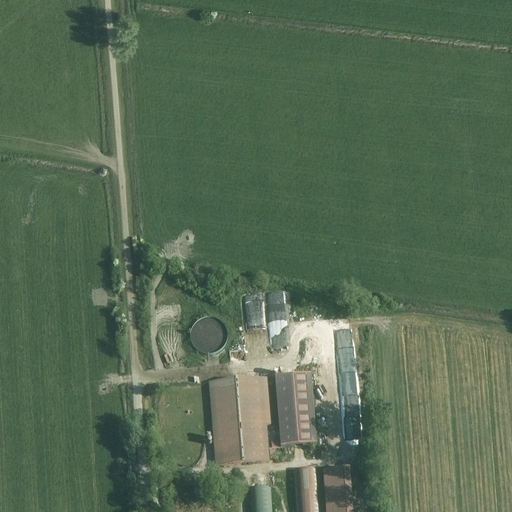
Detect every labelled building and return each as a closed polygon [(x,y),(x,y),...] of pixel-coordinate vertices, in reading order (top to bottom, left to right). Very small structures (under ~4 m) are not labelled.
[(293,291),(269,291),(269,304),(293,304),(293,291)] [(307,377),(206,385),(214,468),(269,465),(269,449),(312,447),(307,377)] [(295,470),(297,511),(317,511),(315,469),(295,470)] [(350,511),(348,469),(321,471),(324,511),(350,511)] [(271,511),(271,489),(251,490),(252,511),(271,511)]
